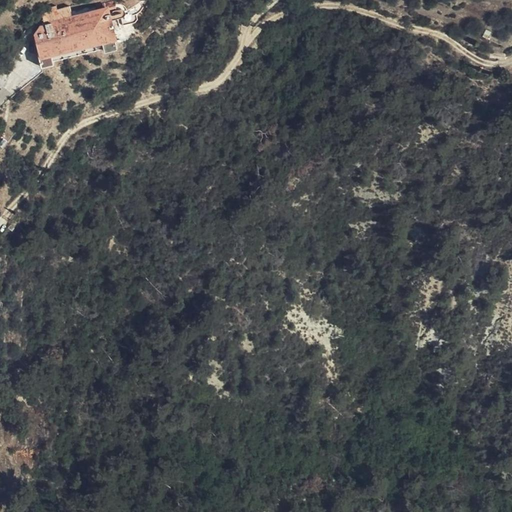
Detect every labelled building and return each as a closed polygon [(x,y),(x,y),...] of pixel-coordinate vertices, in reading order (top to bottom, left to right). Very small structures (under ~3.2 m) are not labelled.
[(102,43),(116,39),(108,10),(115,8),(114,2),(71,13),(69,6),(57,10),(56,6),(49,9),(50,12),(42,14),(44,24),(41,25),(37,31),(39,37),(43,54),(51,52),(101,39),(102,43)] [(43,54),(39,37),(34,39),(41,67),(54,64),(52,55),(51,52),(43,54)] [(52,55),(102,43),(101,39),(51,52),(52,55)] [(118,47),(116,39),(102,43),(104,51),(118,47)] [(9,71),(0,64),(0,87),(2,89),(5,84),(9,71)]
